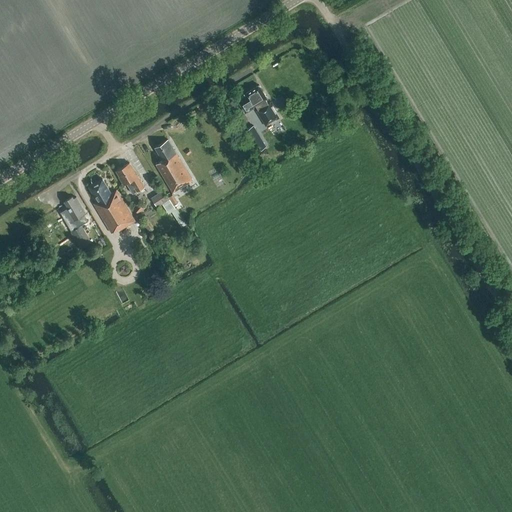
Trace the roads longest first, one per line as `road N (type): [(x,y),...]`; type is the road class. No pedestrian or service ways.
road 1 (track): [(316,0),(511,326)]
road 2 (tertiary): [(0,180),(295,0)]
